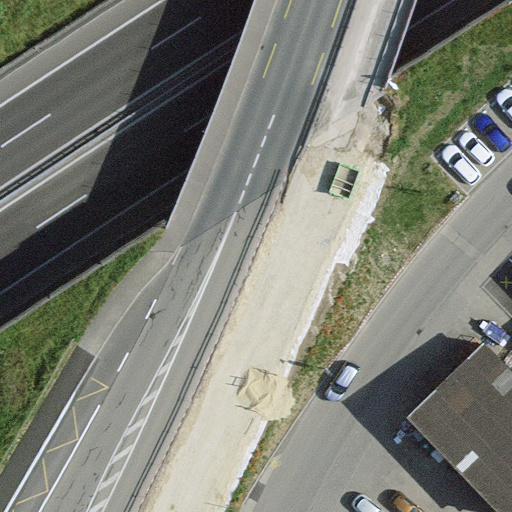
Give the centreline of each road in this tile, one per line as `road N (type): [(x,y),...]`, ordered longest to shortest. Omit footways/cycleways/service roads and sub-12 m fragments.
road 1 (primary): [(319,0),(243,213),(91,511)]
road 2 (motorway): [(0,256),(397,0)]
road 3 (residential): [(273,511),(379,339),(511,188)]
road 4 (motorway): [(227,0),(0,150)]
